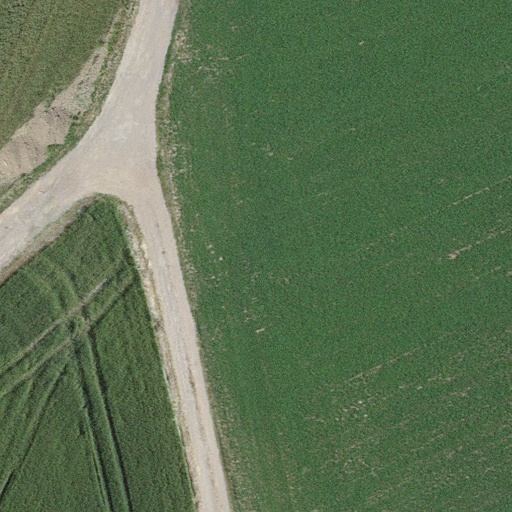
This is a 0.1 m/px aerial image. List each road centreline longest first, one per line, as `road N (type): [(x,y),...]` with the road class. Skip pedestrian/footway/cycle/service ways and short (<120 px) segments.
road 1 (track): [(221,511),(146,173),(138,101),(165,0)]
road 2 (track): [(138,101),(92,161),(0,248)]
